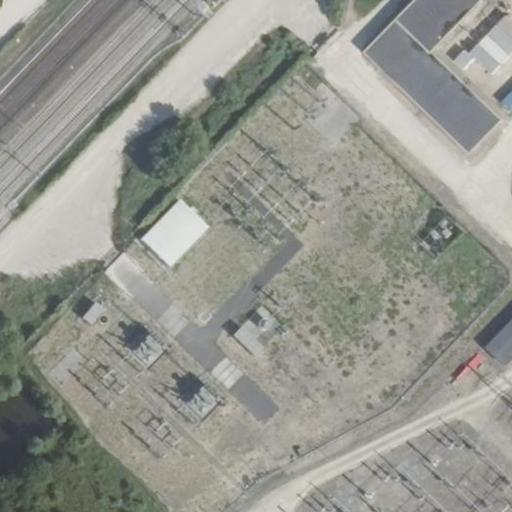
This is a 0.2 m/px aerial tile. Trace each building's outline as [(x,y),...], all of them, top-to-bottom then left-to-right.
[(480,0),(415,0),(399,18),(433,50),(480,0)] [(504,119),(399,18),(367,51),(471,152),(504,119)] [(208,228),(178,199),(139,239),(169,268),(208,228)] [(265,305),(232,335),(252,356),(284,327),(265,305)] [(511,321),(482,353),(500,370),(511,357),(511,321)] [(133,353),(147,367),(166,349),(152,334),(133,353)]
